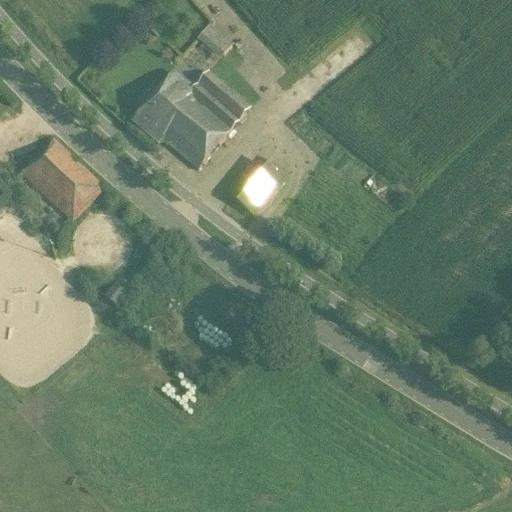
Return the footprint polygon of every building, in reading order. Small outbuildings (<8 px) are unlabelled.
[(202,40),(223,59),(236,45),(215,26),(202,40)] [(194,91),(172,73),(131,123),(158,145),(161,141),(196,171),(248,110),(207,74),(194,91)] [(50,140),(40,151),(44,154),(34,164),(31,162),(19,174),(72,226),(104,190),(50,140)] [(261,156),(234,198),(261,216),(288,174),(261,156)] [(117,309),(131,291),(118,281),(104,300),(117,309)]
